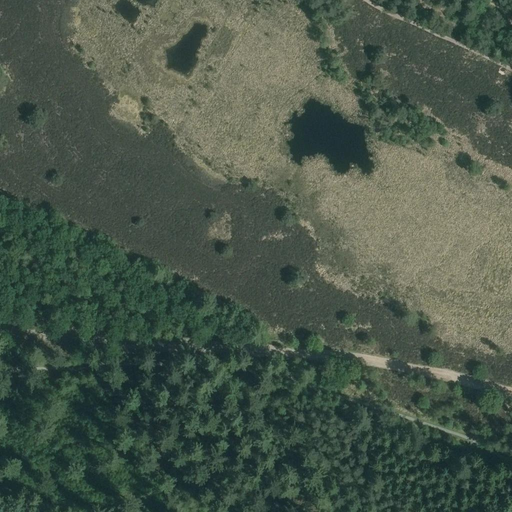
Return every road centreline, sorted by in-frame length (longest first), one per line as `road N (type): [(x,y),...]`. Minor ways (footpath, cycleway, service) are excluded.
road 1 (track): [(511,390),(355,359),(166,344)]
road 2 (track): [(166,344),(0,326)]
